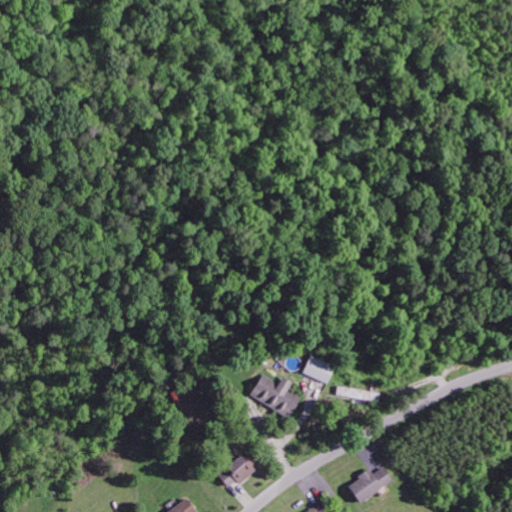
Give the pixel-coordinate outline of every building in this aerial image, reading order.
[(302,372),(327,383),(334,366),(309,355),(302,372)] [(249,395),(289,417),(300,397),(286,389),(291,381),(281,376),(277,383),(260,373),(249,395)] [(335,393),(374,401),(376,393),(336,384),(335,393)] [(227,486),(235,480),(238,484),(257,468),(243,450),(216,473),(227,486)] [(372,473),(369,469),(346,484),(358,502),(392,480),(383,466),(372,473)] [(195,511),(196,511),(187,497),(165,511),(195,511)]
